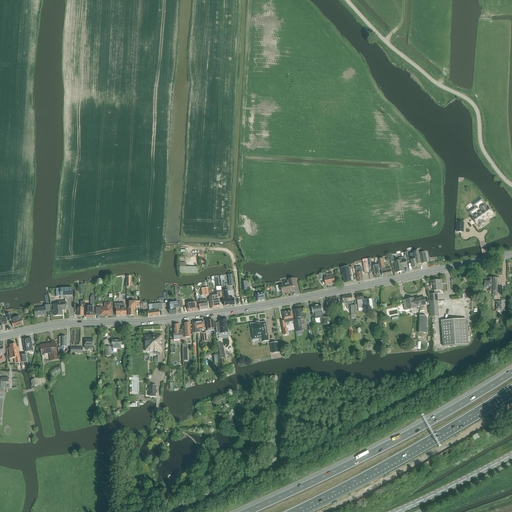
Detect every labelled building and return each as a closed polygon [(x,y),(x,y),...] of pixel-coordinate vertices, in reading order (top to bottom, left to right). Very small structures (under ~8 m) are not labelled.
[(487,217),(488,218),(491,216),(491,215),(493,214),(488,207),(486,204),(478,209),(481,212),(478,213),(477,213),(476,212),(475,212),(474,213),(473,214),(472,218),(477,225),(478,224),(480,227),(485,223),(483,220),(487,217)] [(410,253),(413,268),(418,267),(417,264),(420,263),(418,252),(410,253)] [(400,261),(394,262),(396,272),(404,271),(404,267),(407,266),(406,259),(405,257),(399,258),(400,261)] [(180,262),(179,273),(197,273),(198,260),(191,259),(191,267),(185,267),(186,262),(180,262)] [(379,269),(382,268),(383,276),(392,275),(391,268),(385,269),(383,259),(378,260),(379,269)] [(373,269),(372,269),(372,273),(374,272),(374,276),(380,275),(378,265),(373,266),(373,269)] [(349,267),(349,266),(342,268),(344,283),(351,281),(350,275),(357,274),(358,282),(363,281),(362,268),(353,270),(352,267),(349,267)] [(327,277),(325,278),(326,285),(327,285),(328,285),(329,285),(333,284),(334,284),(335,284),(336,283),(334,276),(333,276),(332,273),(329,274),(326,274),(327,277)] [(289,283),(279,285),(280,291),(282,291),(283,293),(294,291),(293,287),(297,286),(295,279),(288,280),(289,283)] [(494,295),(497,295),(497,279),(490,279),(490,282),(486,282),(486,286),(490,286),(489,291),(494,291),(494,295)] [(434,291),(435,294),(430,294),(431,317),(439,317),(437,294),(440,294),(440,291),(442,291),(441,280),(431,281),(431,285),(434,285),(434,291)] [(222,297),(221,287),(217,287),(217,291),(216,291),(217,295),(209,296),(211,309),(219,307),(218,298),(222,297)] [(61,297),(73,296),(73,288),(60,288),(61,297)] [(229,299),(227,291),(222,291),(224,299),(223,300),(224,306),(235,305),(234,302),(235,302),(235,301),(234,301),(234,298),(229,299)] [(258,294),(254,294),(256,302),(265,301),(264,293),(258,294)] [(363,294),(357,295),(358,304),(365,303),(365,307),(370,306),(369,299),(364,299),(363,294)] [(352,296),(343,297),(344,304),(347,303),(348,309),(352,309),(352,305),(353,305),(353,303),(352,296)] [(413,299),(406,300),(408,310),(410,309),(411,310),(414,309),(414,308),(415,308),(415,307),(426,305),(424,298),(414,300),(413,299)] [(199,301),(198,301),(198,304),(199,304),(200,310),(208,309),(207,300),(203,300),(202,300),(200,300),(199,301)] [(336,309),(338,308),(337,300),(331,301),(331,300),(328,301),(327,302),(328,308),(335,307),(336,309)] [(129,308),(128,308),(128,316),(133,316),(133,308),(139,308),(139,301),(129,302),(129,308)] [(168,304),(169,314),(176,313),(175,308),(180,307),(179,301),(176,301),(168,303),(168,304)] [(63,315),(62,310),(66,310),(65,302),(58,302),(58,304),(54,305),(55,316),(63,315)] [(188,303),(187,303),(188,312),(197,311),(196,302),(188,303)] [(100,315),(100,316),(112,316),(112,308),(111,308),(111,303),(105,304),(105,308),(96,308),(96,315),(100,315)] [(153,311),(152,311),(147,312),(148,317),(159,316),(158,310),(162,310),(162,303),(152,304),(153,311)] [(116,316),(126,316),(125,308),(124,308),(124,304),(114,304),(114,308),(116,308),(116,316)] [(45,307),(34,308),(35,316),(44,315),(44,313),(46,313),(46,312),(50,311),(50,305),(45,305),(45,307)] [(321,305),(312,307),(315,319),(321,318),(320,316),(323,316),(323,312),(321,305)] [(300,319),(300,320),(304,319),(304,316),(303,317),(301,309),(294,310),(296,318),(297,319),(300,318),(300,319)] [(284,321),(282,321),(283,329),(283,332),(286,332),(287,331),(287,328),(286,329),(285,323),(289,322),(288,319),(293,318),(291,310),(283,312),(284,321)] [(15,316),(11,318),(12,321),(11,322),(13,328),(23,324),(21,318),(20,319),(19,316),(15,318),(15,316)] [(419,316),(418,333),(426,333),(427,316),(421,316),(419,316)] [(220,333),(222,333),(222,334),(223,334),(224,334),(225,334),(226,334),(226,333),(228,333),(226,320),(225,320),(224,319),(223,319),(222,319),(221,319),(220,320),(220,321),(220,323),(215,324),(216,333),(220,332),(220,333)] [(469,345),(467,319),(441,321),(443,346),(469,345)] [(256,323),(250,323),(253,339),(259,339),(262,338),(262,342),(269,341),(266,321),(260,322),(256,322),(256,323)] [(182,337),(190,337),(190,323),(184,323),(184,326),(182,326),(182,337)] [(182,329),(179,330),(178,324),(173,325),(174,333),(173,333),(173,340),(182,339),(182,329)] [(144,351),(155,351),(155,353),(158,353),(158,350),(161,350),(161,335),(144,335),(144,351)] [(31,338),(23,340),(25,352),(33,351),(31,339),(31,338)] [(89,348),(93,348),(94,340),(84,339),(84,348),(87,348),(87,349),(89,349),(89,348)] [(51,361),(58,359),(54,340),(51,341),(52,343),(40,345),(41,355),(49,353),(51,361)] [(111,349),(120,349),(120,340),(111,340),(111,347),(106,347),(106,356),(111,356),(111,349)] [(279,352),(278,342),(271,343),(272,353),(279,352)] [(11,348),(9,348),(10,358),(14,358),(15,363),(20,363),(18,347),(17,347),(16,344),(10,345),(11,348)] [(156,397),(156,385),(149,385),(149,389),(147,389),(147,391),(148,391),(148,397),(156,397)]
